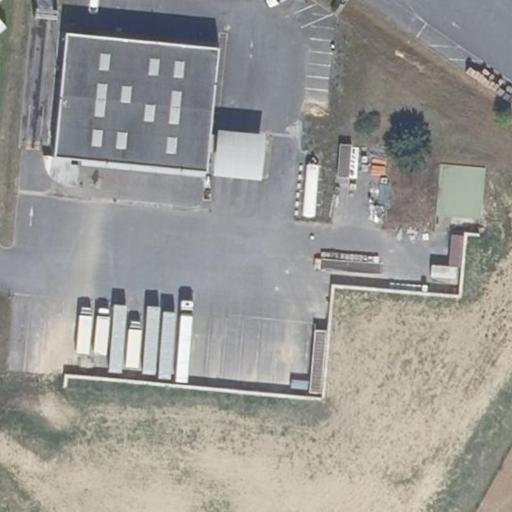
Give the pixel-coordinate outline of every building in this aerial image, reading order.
[(206,40),(67,30),(50,28),(41,154),(196,166),(206,40)] [(264,178),(266,132),(217,130),(215,176),(264,178)] [(439,165),(438,217),(484,218),(485,166),(439,165)] [(452,269),(466,270),(468,236),(454,235),(452,269)] [(275,330),(274,395),(285,396),(286,330),(275,330)]
